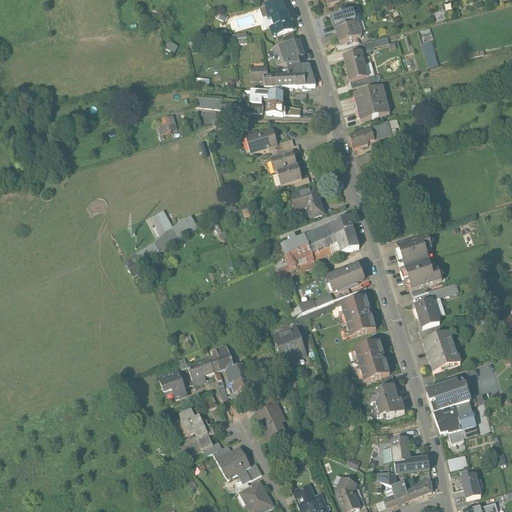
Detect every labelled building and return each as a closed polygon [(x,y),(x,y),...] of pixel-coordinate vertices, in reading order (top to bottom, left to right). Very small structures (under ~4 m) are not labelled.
[(282,1),(265,7),(272,28),(269,29),(273,40),(293,33),(282,1)] [(331,17),(335,31),(357,24),(352,10),(331,17)] [(335,31),(339,44),(361,37),(357,24),(335,31)] [(247,33),(230,34),(231,44),(247,43),(247,33)] [(359,45),(361,52),(389,45),(387,38),(359,45)] [(305,90),(315,90),(309,68),(299,68),(298,62),(304,60),(298,44),(273,52),(278,71),(287,70),(288,79),(295,79),(305,79),(305,90)] [(430,44),(421,47),(428,70),(437,67),(430,44)] [(494,47),(467,54),(468,58),(495,52),(494,47)] [(361,52),(343,57),(350,81),(367,77),(361,52)] [(264,90),(283,90),(283,79),(267,79),(267,72),(250,72),(250,85),(264,84),(264,90)] [(367,77),(350,81),(351,88),(379,81),(377,74),(367,77)] [(196,77),(195,83),(208,86),(210,81),(196,77)] [(283,90),(295,90),(295,79),(288,79),(283,79),(283,90)] [(305,90),(305,79),(295,79),(295,90),(305,90)] [(352,95),(359,122),(389,115),(382,88),(352,95)] [(268,107),(282,107),(282,96),(249,94),(250,106),(260,107),(260,101),(267,102),(268,107)] [(306,98),(295,98),(296,104),(305,106),(306,98)] [(433,105),(431,98),(419,102),(421,109),(433,105)] [(263,117),(263,108),(197,103),(196,111),(263,117)] [(282,107),(268,107),(267,118),(301,118),(301,112),(282,107)] [(160,137),(170,134),(169,127),(175,124),(172,118),(159,122),(161,128),(158,129),(160,137)] [(397,124),(371,133),(374,145),(397,139),(395,133),(399,132),(397,124)] [(371,133),(349,139),(353,153),(375,147),(374,145),(371,133)] [(268,152),(277,149),(273,134),(249,140),(253,156),(268,152)] [(276,156),(293,151),(291,145),(277,149),(268,152),(269,158),(276,156)] [(300,155),(298,150),(293,151),(276,156),(278,162),(300,155)] [(277,176),(297,171),(293,157),(278,162),(272,163),(275,177),(277,176)] [(297,171),(277,176),(281,190),(294,187),(302,184),(298,170),(297,171)] [(309,182),(302,184),(294,187),(295,192),(311,188),(309,182)] [(324,218),(316,192),(291,200),(295,214),(309,210),(313,221),(324,218)] [(162,212),(156,216),(166,233),(171,230),(162,212)] [(143,263),(198,230),(191,220),(174,229),(171,230),(166,233),(153,246),(138,254),(137,255),(141,264),(143,263)] [(309,251),(352,230),(347,221),(282,248),(288,260),(309,251)] [(359,249),(352,230),(309,251),(314,265),(339,251),(340,255),(359,249)] [(395,243),(397,249),(410,245),(408,239),(395,243)] [(397,249),(404,271),(428,263),(425,253),(432,251),(428,239),(410,245),(397,249)] [(122,255),(125,261),(134,256),(131,251),(122,255)] [(314,265),(309,251),(288,260),(291,269),(292,272),(300,270),(303,274),(317,269),(314,265)] [(136,286),(147,280),(135,256),(134,256),(125,261),(124,262),(136,286)] [(274,265),(278,274),(286,271),(291,269),(288,260),(274,265)] [(329,276),(336,293),(369,281),(362,263),(329,276)] [(404,271),(411,293),(424,289),(442,284),(438,272),(432,274),(428,263),(404,271)] [(286,271),(278,274),(283,285),(290,282),(286,271)] [(428,295),(430,303),(431,302),(431,303),(458,295),(456,286),(428,295)] [(411,293),(413,299),(425,295),(424,289),(411,293)] [(298,303),(300,307),(303,314),(335,300),(333,294),(315,301),(314,300),(298,303)] [(352,338),(378,330),(367,296),(342,304),(352,338)] [(421,332),(439,327),(431,303),(431,302),(430,303),(414,308),(420,325),(419,325),(421,332)] [(289,312),(293,319),(303,314),(300,307),(289,312)] [(286,332),(296,362),(309,357),(307,351),(302,338),(299,327),(286,332)] [(421,332),(418,333),(422,344),(434,340),(432,335),(441,332),(439,327),(421,332)] [(273,336),(283,366),(296,362),(286,332),(273,336)] [(302,338),(307,351),(315,349),(311,335),(302,338)] [(422,344),(433,376),(445,372),(460,367),(449,335),(434,340),(422,344)] [(379,343),(353,351),(363,385),(380,380),(389,377),(389,376),(379,343)] [(216,349),(225,372),(226,371),(235,367),(226,346),(216,349)] [(221,373),(225,372),(216,349),(215,348),(210,350),(214,358),(210,360),(215,374),(220,393),(225,391),(221,373)] [(205,378),(215,374),(210,360),(187,368),(188,370),(194,386),(194,388),(207,383),(205,378)] [(180,373),(188,370),(187,368),(185,361),(170,366),(174,375),(180,373)] [(226,371),(230,382),(249,376),(244,365),(235,367),(226,371)] [(194,386),(188,370),(180,373),(185,389),(194,386)] [(445,372),(433,376),(435,382),(447,378),(445,372)] [(174,375),(159,380),(165,397),(173,394),(176,402),(188,398),(185,389),(180,373),(174,375)] [(230,382),(234,395),(253,387),(249,376),(230,382)] [(389,377),(380,380),(382,386),(394,382),(392,376),(389,376),(389,377)] [(266,387),(269,394),(285,389),(282,381),(266,387)] [(394,382),(382,386),(379,386),(381,392),(393,389),(396,389),(394,382)] [(465,382),(426,395),(433,417),(454,410),(469,405),(473,404),(465,382)] [(381,392),(377,393),(378,396),(367,399),(370,408),(373,408),(377,421),(379,420),(380,421),(385,419),(386,421),(404,415),(400,402),(397,403),(393,389),(381,392)] [(225,391),(220,393),(224,404),(229,402),(225,391)] [(212,395),(200,401),(205,413),(218,408),(212,395)] [(254,407),(257,413),(277,404),(274,398),(254,407)] [(254,415),(269,447),(289,438),(283,425),(287,423),(278,404),(277,404),(257,413),(254,415)] [(469,405),(454,410),(461,433),(475,429),(469,405)] [(202,452),(214,447),(209,437),(215,435),(211,426),(209,427),(208,424),(207,421),(203,423),(197,409),(180,417),(182,421),(171,426),(178,442),(187,438),(188,440),(184,442),(185,446),(177,449),(183,461),(202,452)] [(454,410),(433,417),(437,427),(445,425),(447,435),(448,437),(461,433),(454,410)] [(445,425),(437,427),(440,437),(447,435),(445,425)] [(375,429),(377,446),(392,444),(392,442),(390,427),(375,429)] [(475,429),(461,433),(463,441),(477,437),(475,429)] [(463,441),(461,433),(448,437),(451,447),(464,443),(463,441)] [(394,465),(413,463),(412,461),(409,461),(408,456),(412,455),(411,451),(408,452),(407,441),(392,442),(392,444),(393,451),(394,464),(394,465)] [(213,455),(222,451),(219,444),(214,447),(202,452),(206,459),(213,455)] [(217,461),(231,453),(229,448),(222,451),(213,455),(217,461)] [(217,461),(228,482),(238,476),(252,469),(241,448),(231,453),(217,461)] [(394,464),(393,451),(382,452),(383,466),(394,464)] [(465,458),(447,462),(450,474),(468,470),(465,458)] [(346,465),(357,470),(360,466),(349,460),(346,465)] [(395,477),(430,473),(427,462),(413,463),(394,465),(395,477)] [(262,476),(256,466),(252,469),(238,476),(243,486),(248,484),(262,476)] [(467,473),(460,475),(462,480),(461,481),(464,495),(465,495),(467,503),(480,500),(474,474),(467,476),(467,473)] [(394,476),(376,474),(375,480),(392,488),(394,487),(394,476)] [(343,511),(357,511),(362,510),(355,492),(359,486),(342,478),(335,492),(343,511)] [(193,481),(188,485),(193,492),(198,488),(193,481)] [(369,481),(368,493),(381,494),(381,484),(369,481)] [(250,489),(239,495),(249,511),(268,511),(275,508),(261,483),(250,489)] [(239,495),(250,489),(248,484),(243,486),(235,491),(238,496),(239,495)] [(394,487),(392,488),(395,498),(383,503),(386,511),(409,503),(406,494),(403,484),(394,487)] [(329,511),(322,495),(316,497),(311,485),(292,492),(300,511),(329,511)] [(406,494),(409,503),(431,494),(431,486),(406,494)] [(156,492),(151,495),(158,504),(163,501),(156,492)]
